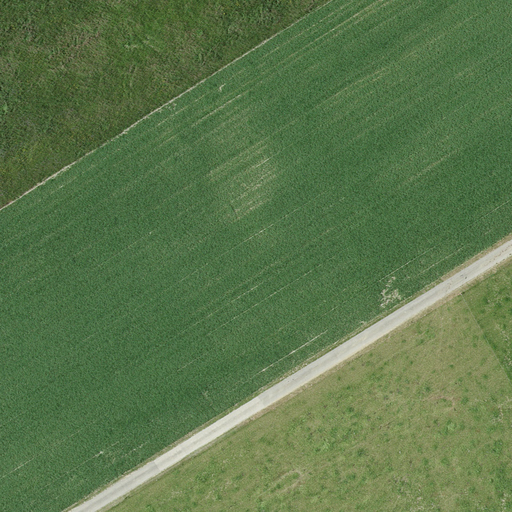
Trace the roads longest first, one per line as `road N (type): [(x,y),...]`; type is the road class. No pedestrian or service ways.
road 1 (motorway): [(0,468),(363,0)]
road 2 (motorway): [(246,0),(0,316)]
